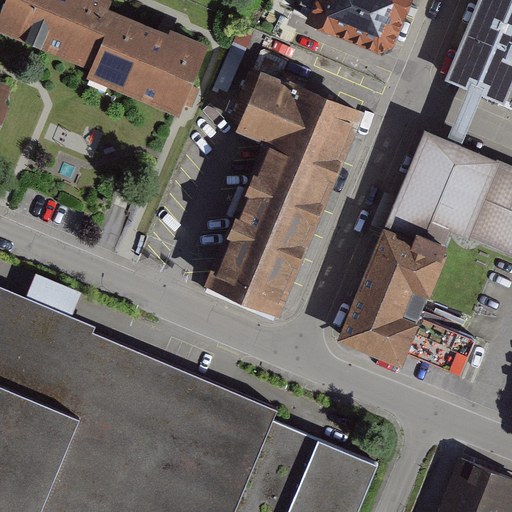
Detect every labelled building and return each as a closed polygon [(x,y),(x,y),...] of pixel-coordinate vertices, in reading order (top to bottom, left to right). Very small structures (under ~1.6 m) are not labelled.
[(134,12),(107,0),(14,0),(3,25),(106,71),(131,17),(134,12)] [(307,0),(301,17),(384,51),(396,47),(415,0),(307,0)] [(511,0),(480,0),(448,77),(474,87),(489,93),(511,102),(511,0)] [(221,59),(131,17),(106,71),(104,76),(194,118),(221,59)] [(270,141),(250,186),(322,217),(367,113),(294,82),(300,69),(265,55),(235,126),(270,141)] [(0,155),(5,157),(31,97),(0,83),(0,155)] [(489,93),(474,87),(450,143),(464,150),(489,93)] [(434,138),(405,211),(470,237),(511,254),(511,170),(464,150),(450,143),(434,138)] [(322,217),(250,186),(207,283),(282,315),(322,217)] [(354,330),(472,379),(487,345),(434,323),(470,237),(405,211),(354,330)] [(371,511),(394,457),(0,290),(0,511),(371,511)] [(511,511),(511,482),(466,464),(447,511),(511,511)]
